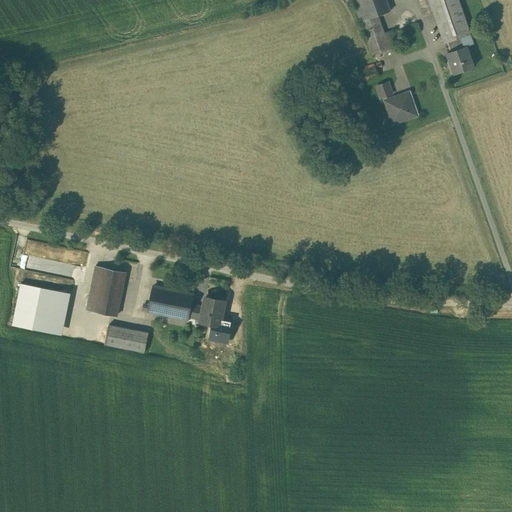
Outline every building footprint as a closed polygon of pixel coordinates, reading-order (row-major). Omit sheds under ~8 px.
[(390,11),(386,0),(355,0),(364,21),(390,11)] [(457,0),(427,0),(444,43),(470,33),(457,0)] [(468,45),(445,52),(453,76),(476,68),(468,45)] [(367,75),(379,70),(375,61),(357,69),(362,82),(369,79),(367,75)] [(376,86),(380,97),(392,94),(388,82),(376,86)] [(409,92),(384,100),(392,123),(417,115),(409,92)] [(52,255),(55,243),(28,237),(24,253),(15,251),(12,264),(40,271),(44,253),(52,255)] [(53,257),(83,261),(84,248),(54,245),(53,257)] [(90,292),(87,309),(116,316),(125,271),(95,265),(89,292),(90,292)] [(70,292),(21,282),(12,324),(62,334),(70,292)] [(153,286),(148,310),(188,318),(189,316),(191,304),(193,294),(153,286)] [(226,300),(205,297),(203,307),(200,318),(200,321),(211,324),(208,338),(228,344),(232,321),(223,318),(226,300)] [(203,307),(191,304),(189,316),(200,318),(203,307)] [(109,324),(105,344),(144,352),(148,333),(109,324)]
